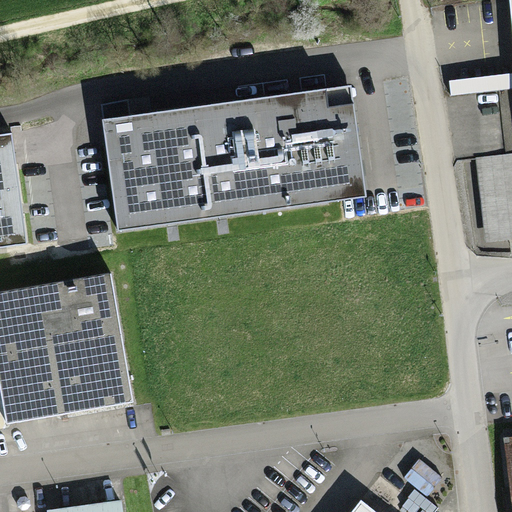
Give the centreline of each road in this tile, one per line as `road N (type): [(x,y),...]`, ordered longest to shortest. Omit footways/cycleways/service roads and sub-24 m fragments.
road 1 (residential): [(0,472),(467,406)]
road 2 (residential): [(467,406),(409,0)]
road 3 (track): [(0,37),(164,0)]
